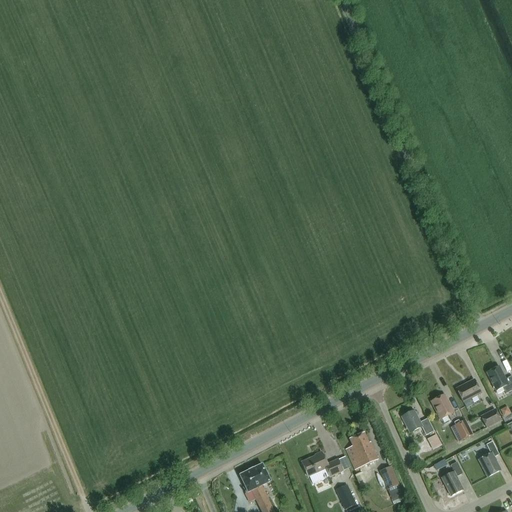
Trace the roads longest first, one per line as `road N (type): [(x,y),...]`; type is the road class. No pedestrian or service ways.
road 1 (secondary): [(125,511),(371,381)]
road 2 (secondary): [(371,381),(511,308)]
road 3 (residential): [(371,381),(432,511)]
